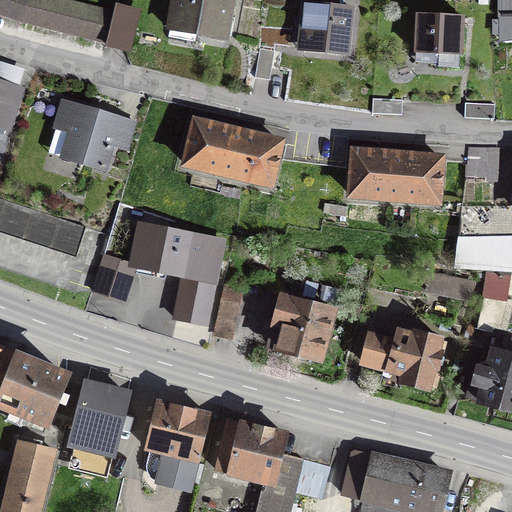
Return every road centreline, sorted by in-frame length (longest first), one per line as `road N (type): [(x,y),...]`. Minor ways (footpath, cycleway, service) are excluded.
road 1 (secondary): [(0,305),(210,377),(511,459)]
road 2 (residential): [(0,42),(237,109),(391,129),(511,131)]
